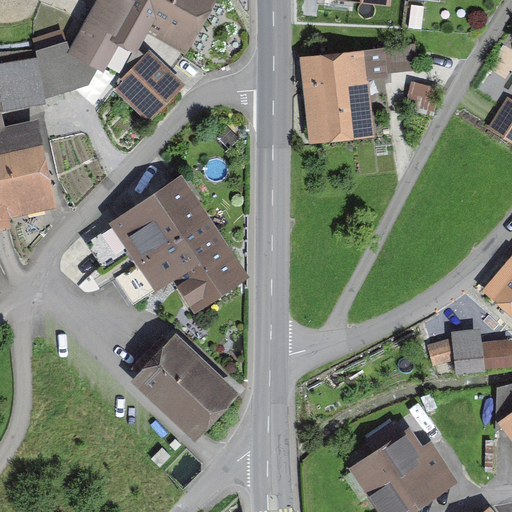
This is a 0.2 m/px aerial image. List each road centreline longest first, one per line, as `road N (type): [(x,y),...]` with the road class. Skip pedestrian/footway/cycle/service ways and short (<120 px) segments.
road 1 (unclassified): [(274,82),(215,98),(62,244),(40,275),(25,319),(19,408),(0,462)]
road 2 (residential): [(511,14),(427,144),(311,360)]
road 3 (secondary): [(270,395),(274,82)]
road 4 (unclassified): [(511,228),(480,270),(399,324),(311,360)]
road 5 (residential): [(270,395),(174,511)]
